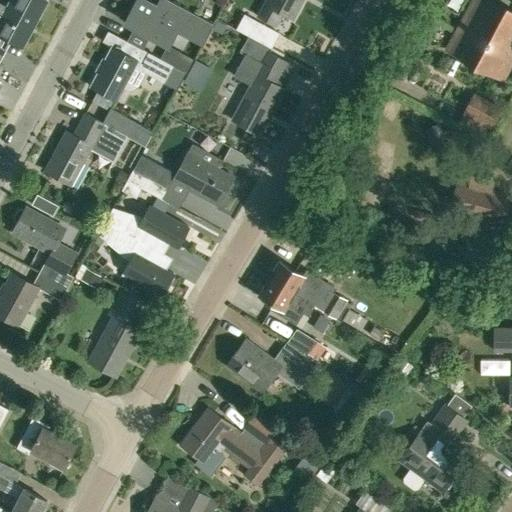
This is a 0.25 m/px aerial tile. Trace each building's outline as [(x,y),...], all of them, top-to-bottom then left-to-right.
[(11,0),(0,21),(0,34),(21,47),(47,1),(45,0),(11,0)] [(167,0),(166,0),(161,10),(142,0),(138,0),(126,23),(167,45),(176,29),(200,42),(210,23),(167,0)] [(266,0),(258,16),(264,19),(275,25),(281,12),(292,18),(293,16),(301,0),(266,0)] [(511,14),(484,0),(473,0),(447,49),(502,78),(511,59),(511,14)] [(244,14),(236,28),(248,34),(258,40),(271,47),(279,33),(244,14)] [(226,25),(217,21),(213,29),(222,34),(226,25)] [(127,40),(142,49),(147,39),(132,31),(127,40)] [(251,86),(233,119),(259,134),(284,88),(276,84),(288,63),(269,52),(271,47),(258,40),(248,34),(239,50),(245,53),(233,76),(251,86)] [(90,86),(116,99),(123,86),(128,89),(133,88),(136,86),(139,83),(145,71),(164,81),(172,66),(171,65),(172,64),(148,52),(142,49),(127,40),(126,40),(122,47),(114,43),(90,86)] [(183,81),(200,90),(212,67),(195,59),(183,81)] [(490,125),(499,109),(474,95),(465,112),(490,125)] [(126,140),(118,135),(105,128),(107,124),(85,112),(73,134),(67,130),(45,170),(69,183),(91,144),(100,149),(98,153),(114,162),(126,140)] [(153,132),(133,121),(125,134),(145,146),(153,132)] [(188,152),(173,179),(219,204),(233,177),(218,168),(222,160),(194,145),(190,153),(188,152)] [(164,199),(169,189),(146,176),(133,169),(127,179),(164,199)] [(459,182),(455,196),(451,211),(500,223),(507,194),(459,182)] [(104,222),(105,223),(106,222),(144,243),(150,233),(177,248),(188,227),(149,205),(142,217),(112,207),(104,222)] [(15,220),(18,221),(12,231),(50,252),(45,261),(40,271),(63,284),(68,274),(67,273),(78,252),(58,241),(65,228),(26,206),(24,209),(21,208),(17,209),(14,215),(15,220)] [(162,295),(174,273),(146,258),(153,247),(144,243),(106,222),(105,223),(98,235),(129,260),(122,273),(162,295)] [(279,260),(268,278),(314,305),(314,304),(320,308),(319,309),(336,319),(347,300),(334,292),(337,289),(306,270),(303,275),(279,260)] [(102,276),(86,267),(80,279),(96,287),(102,276)] [(63,284),(40,271),(33,284),(13,273),(0,295),(0,314),(18,325),(38,288),(60,300),(67,286),(63,284)] [(268,278),(257,295),(273,305),(271,309),(295,325),(303,313),(307,316),(314,305),(268,278)] [(404,288),(391,279),(390,280),(388,279),(382,287),(384,289),(383,290),(397,299),(404,288)] [(119,293),(108,314),(112,316),(88,361),(115,376),(139,331),(131,327),(143,306),(119,293)] [(450,293),(444,312),(458,316),(465,298),(450,293)] [(296,328),(287,341),(307,353),(317,341),(296,328)] [(511,328),(495,328),(495,351),(511,351),(511,377),(511,407),(511,328)] [(246,338),(226,364),(261,391),(276,371),(299,388),(320,361),(317,359),(307,353),(287,341),(273,359),(246,338)] [(0,404),(0,425),(9,409),(0,404)] [(241,433),(234,427),(235,426),(209,407),(181,444),(200,458),(196,462),(211,474),(224,456),(220,453),(224,447),(250,467),(245,473),(258,483),(292,438),(255,410),(242,427),(244,428),(241,433)] [(446,407),(433,425),(427,420),(420,429),(426,434),(425,436),(422,433),(401,460),(444,490),(463,464),(452,456),(455,453),(446,446),(465,421),(446,407)] [(33,418),(26,432),(17,448),(30,454),(32,450),(64,467),(76,445),(48,430),(49,427),(33,418)] [(307,481),(322,461),(308,451),(293,471),(307,481)] [(325,463),(316,475),(326,482),(335,470),(325,463)] [(0,488),(4,491),(9,480),(0,475),(0,488)] [(156,496),(147,511),(212,511),(218,502),(189,486),(177,507),(156,496)] [(39,511),(46,500),(23,488),(10,511),(39,511)]
